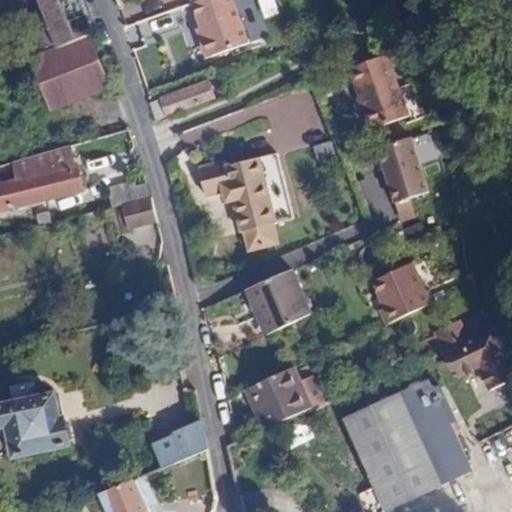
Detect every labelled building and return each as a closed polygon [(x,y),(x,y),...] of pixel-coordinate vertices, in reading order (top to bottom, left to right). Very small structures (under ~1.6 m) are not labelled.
[(80,0),(38,0),(49,27),(58,50),(87,39),(94,36),(80,0)] [(245,47),(228,0),(207,0),(190,6),(199,32),(202,42),(200,47),(202,55),(208,57),(208,60),(245,47)] [(58,50),(49,27),(16,40),(25,62),(30,60),(58,50)] [(108,89),(87,39),(58,50),(30,60),(50,112),(108,89)] [(411,117),(386,57),(350,72),(374,132),(411,117)] [(217,76),(207,80),(208,84),(214,100),(224,96),(217,76)] [(214,100),(208,84),(151,104),(157,120),(214,100)] [(433,193),(414,137),(379,149),(396,204),(433,193)] [(252,201),(266,195),(259,161),(225,169),(224,165),(197,170),(203,198),(219,194),(222,205),(230,204),(231,211),(252,201)] [(81,165),(0,185),(0,193),(4,210),(86,189),(81,165)] [(151,197),(145,180),(107,190),(111,209),(121,206),(152,199),(151,197)] [(272,228),(266,195),(252,201),(231,211),(236,235),(240,235),(244,255),(274,249),(270,229),(272,228)] [(157,223),(152,199),(121,206),(123,210),(118,213),(122,230),(127,229),(128,230),(157,223)] [(380,308),(387,323),(431,302),(412,261),(372,280),(384,306),(380,308)] [(244,292),(265,337),(310,319),(290,272),(244,292)] [(511,377),(511,362),(494,324),(445,347),(459,374),(477,366),(488,388),(511,377)] [(302,389),(292,368),(244,390),(254,411),(302,389)] [(367,511),(382,511),(386,511),(469,471),(446,425),(455,420),(438,386),(429,389),(425,381),(344,419),(375,487),(360,495),(367,511)] [(0,426),(8,426),(10,436),(15,456),(68,444),(64,419),(57,420),(52,396),(34,399),(32,385),(12,389),(15,404),(0,406),(0,426)] [(312,410),(302,389),(254,411),(264,432),(284,423),(312,410)] [(151,474),(210,449),(202,423),(152,448),(160,464),(149,469),(151,474)] [(0,437),(10,436),(8,426),(0,426),(0,437)] [(132,482),(141,478),(138,469),(129,475),(132,482)] [(130,482),(96,497),(103,511),(144,511),(130,482)]
